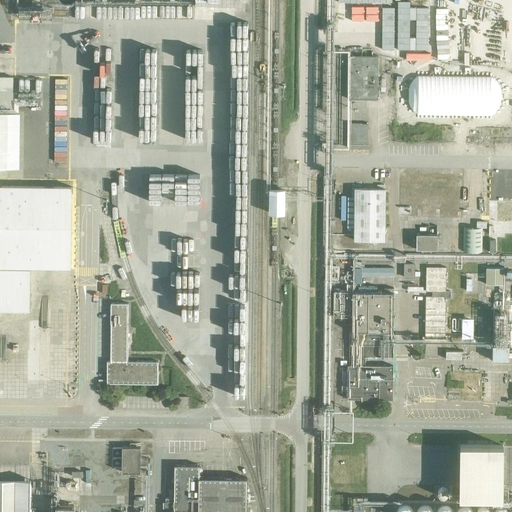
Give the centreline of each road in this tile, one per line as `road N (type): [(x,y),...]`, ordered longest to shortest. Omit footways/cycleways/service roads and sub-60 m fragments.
road 1 (unclassified): [(300,511),(308,0)]
road 2 (unknown): [(402,293),(399,461),(431,471),(511,465)]
road 3 (unknown): [(95,421),(85,161)]
road 4 (unknown): [(81,29),(214,32),(222,58),(213,153)]
road 5 (unknown): [(125,158),(139,254),(185,334),(212,363)]
road 6 (unknown): [(213,153),(212,363)]
road 7 (unknown): [(306,155),(511,153)]
road 8 (unknown): [(81,29),(36,32),(35,69),(83,83)]
